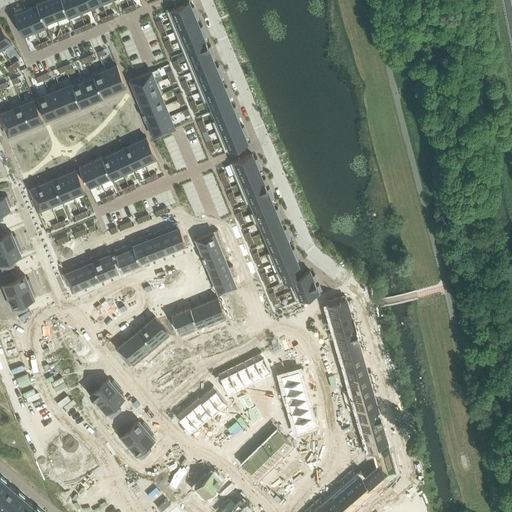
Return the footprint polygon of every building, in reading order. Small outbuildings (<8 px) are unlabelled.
[(49,0),(42,0),(36,3),(37,4),(38,4),(46,23),(57,18),(49,0)] [(49,0),(57,18),(67,14),(68,14),(62,0),(49,0)] [(62,0),(68,14),(67,14),(68,16),(80,11),(75,0),(62,0)] [(88,0),(75,0),(80,11),(91,6),(88,0)] [(189,1),(167,11),(171,21),(196,11),(194,5),(192,7),(189,1)] [(37,4),(27,8),(35,29),(36,29),(47,24),(46,23),(38,4),(37,4)] [(27,8),(15,13),(15,14),(24,36),(37,31),(36,29),(35,29),(27,8)] [(196,11),(171,21),(175,31),(198,22),(196,17),(199,16),(196,11)] [(198,22),(175,31),(179,41),(205,31),(202,25),(200,26),(198,22)] [(0,45),(3,50),(13,42),(0,23),(0,45)] [(205,31),(179,41),(183,51),(206,42),(204,37),(207,36),(205,31)] [(206,42),(183,51),(187,61),(213,51),(211,45),(208,46),(206,42)] [(213,51),(187,61),(192,71),(215,62),(213,57),(215,56),(213,51)] [(215,62),(192,71),(196,81),(221,71),(219,65),(216,66),(215,62)] [(106,69),(105,69),(114,90),(126,85),(117,64),(106,69)] [(105,67),(93,72),(93,74),(94,73),(103,95),(103,94),(114,90),(105,69),(106,69),(105,67)] [(151,70),(131,79),(135,91),(156,82),(151,70)] [(221,71),(196,81),(200,91),(223,82),(221,77),(223,76),(221,71)] [(93,74),(82,78),(83,80),(84,80),(92,101),(104,96),(103,94),(103,95),(94,73),(93,74)] [(73,85),(81,104),(80,104),(81,106),(92,101),(84,80),(83,80),(73,85)] [(156,82),(135,91),(140,102),(161,93),(161,94),(163,93),(158,81),(156,82)] [(223,82),(200,91),(204,102),(209,100),(208,99),(230,91),(227,85),(225,87),(223,82)] [(73,83),(61,88),(69,109),(80,104),(81,104),(73,85),(73,83)] [(61,88),(50,92),(58,113),(69,109),(61,88)] [(230,91),(208,99),(209,100),(213,109),(231,102),(229,97),(232,96),(230,91)] [(50,92),(38,97),(47,118),(58,113),(50,92)] [(161,93),(140,102),(144,112),(145,113),(166,104),(161,94),(161,93)] [(33,97),(22,101),(31,125),(43,120),(33,97)] [(22,101),(10,106),(11,108),(20,129),(31,125),(22,101)] [(231,102),(213,109),(217,119),(238,111),(236,105),(233,107),(231,102)] [(144,112),(143,113),(145,119),(147,118),(149,124),(170,115),(166,104),(145,113),(144,112)] [(11,108),(0,112),(0,120),(2,124),(4,124),(8,134),(20,129),(11,108)] [(217,119),(212,121),(216,131),(239,122),(237,117),(240,116),(238,111),(217,119)] [(170,115),(149,124),(154,135),(154,136),(175,127),(170,115)] [(239,122),(216,131),(221,141),(246,131),(244,125),(241,126),(239,122)] [(246,131),(221,141),(225,152),(248,142),(246,137),(248,136),(247,132),(246,131)] [(147,136),(135,141),(146,164),(157,159),(147,136)] [(135,141),(124,147),(135,169),(146,164),(135,141)] [(124,147),(113,152),(123,172),(122,172),(123,175),(135,169),(124,147)] [(103,156),(102,157),(112,177),(113,177),(122,172),(123,172),(113,152),(103,156)] [(253,153),(230,163),(234,173),(260,163),(257,158),(255,159),(253,153)] [(102,155),(91,160),(101,183),(113,178),(113,177),(112,177),(102,157),(103,156),(102,155)] [(91,160),(79,165),(90,188),(101,183),(91,160)] [(260,163),(234,173),(238,183),(261,174),(259,169),(262,168),(261,167),(260,163)] [(76,169),(64,174),(73,195),(85,190),(76,169)] [(64,174),(53,178),(62,199),(63,199),(73,195),(64,174)] [(261,174),(238,183),(242,193),(265,184),(268,183),(266,178),(263,179),(261,174)] [(53,178),(42,183),(52,206),(63,201),(63,199),(62,199),(53,178)] [(42,183),(31,188),(35,198),(33,199),(37,210),(39,209),(40,211),(52,206),(42,183)] [(265,184),(242,193),(247,204),(251,202),(251,201),(272,193),(270,187),(267,189),(265,184)] [(272,193),(251,201),(251,202),(255,211),(273,204),(271,199),(274,198),(272,193)] [(0,219),(3,218),(1,212),(10,208),(8,202),(10,201),(7,195),(0,197),(0,219)] [(255,211),(250,213),(255,224),(259,222),(280,213),(278,207),(275,209),(273,204),(255,211)] [(280,213),(259,222),(263,232),(282,224),(280,219),(282,218),(280,213)] [(177,222),(168,226),(176,248),(186,244),(179,227),(177,222)] [(282,224),(263,232),(267,242),(289,233),(286,228),(284,229),(282,224)] [(168,226),(159,229),(167,251),(176,248),(168,226)] [(159,229),(150,233),(158,255),(167,251),(159,229)] [(214,231),(196,238),(200,247),(222,238),(218,229),(214,231)] [(0,230),(0,249),(19,242),(16,235),(14,236),(12,231),(2,235),(0,230)] [(150,233),(141,236),(149,258),(158,255),(150,233)] [(289,233),(267,242),(271,251),(272,252),(290,244),(288,239),(291,238),(289,233)] [(132,240),(131,240),(132,242),(133,241),(141,262),(141,261),(149,258),(141,236),(132,240)] [(222,238),(200,247),(203,255),(204,255),(204,256),(226,247),(222,238)] [(132,242),(124,245),(132,267),(141,263),(142,263),(141,261),(141,262),(133,241),(132,242)] [(19,242),(0,249),(0,264),(2,270),(14,265),(12,259),(21,255),(19,250),(22,249),(19,242)] [(271,251),(267,253),(271,264),(276,262),(297,253),(295,248),(292,249),(290,244),(272,252),(271,251)] [(124,245),(114,249),(123,270),(132,267),(124,245)] [(204,255),(202,256),(205,262),(206,262),(208,265),(225,258),(230,257),(226,247),(204,256),(204,255)] [(109,249),(100,253),(109,274),(118,270),(109,249)] [(100,253),(91,256),(100,278),(109,274),(100,253)] [(297,253),(276,262),(280,271),(280,272),(298,264),(296,259),(299,258),(297,253)] [(91,256),(82,260),(91,282),(100,278),(91,256)] [(225,258),(208,265),(211,274),(229,267),(228,266),(225,258)] [(82,260),(73,264),(82,285),(91,282),(82,260)] [(65,272),(63,273),(67,282),(69,281),(71,285),(73,289),(82,285),(73,264),(64,268),(65,272)] [(280,271),(275,273),(280,284),(288,281),(287,280),(305,273),(305,272),(303,268),(300,269),(298,264),(280,272),(280,271)] [(229,267),(211,274),(215,283),(232,276),(237,274),(233,265),(228,266),(229,267)] [(305,273),(287,280),(288,281),(291,290),(315,280),(315,281),(317,280),(315,274),(312,275),(310,270),(305,272),(305,273)] [(13,272),(1,277),(3,283),(1,284),(6,296),(8,295),(32,285),(29,278),(27,279),(25,274),(15,278),(13,272)] [(232,276),(215,283),(219,292),(236,285),(232,276)] [(315,280),(291,290),(296,301),(321,290),(319,284),(317,285),(315,281),(315,280)] [(32,285),(8,295),(9,297),(16,312),(28,307),(25,301),(35,297),(33,293),(35,292),(32,285)] [(337,302),(328,304),(331,315),(353,309),(351,303),(348,304),(348,301),(346,295),(336,298),(337,302)] [(218,296),(208,300),(217,322),(227,318),(218,296)] [(208,300),(200,304),(207,321),(206,321),(208,326),(217,322),(208,300)] [(191,307),(191,308),(198,325),(199,325),(206,321),(207,321),(200,304),(191,307)] [(191,306),(181,310),(190,331),(200,327),(199,325),(198,325),(191,308),(191,307),(191,306)] [(353,309),(331,315),(334,326),(353,320),(352,315),(354,314),(353,309)] [(181,310),(172,314),(181,335),(190,331),(181,310)] [(155,316),(147,322),(163,340),(171,333),(158,318),(155,316)] [(353,320),(334,326),(336,335),(337,336),(359,330),(357,324),(354,325),(353,320)] [(147,322),(140,329),(155,346),(163,340),(147,322)] [(140,329),(133,335),(148,353),(155,346),(140,329)] [(336,335),(332,337),(335,348),(362,340),(360,334),(357,335),(356,331),(359,330),(337,336),(336,335)] [(133,335),(126,341),(141,359),(148,353),(133,335)] [(362,340),(335,348),(338,358),(343,357),(365,350),(363,345),(360,346),(359,341),(362,340)] [(126,341),(118,348),(123,354),(121,356),(128,364),(130,362),(133,366),(141,359),(126,341)] [(262,350),(253,355),(263,376),(272,371),(262,350)] [(365,350),(343,357),(345,367),(346,367),(365,361),(363,357),(366,356),(365,350)] [(182,353),(177,357),(180,361),(185,357),(182,353)] [(253,355),(244,359),(255,380),(263,376),(253,355)] [(174,359),(170,363),(173,367),(178,363),(174,359)] [(244,359),(236,363),(246,384),(255,380),(244,359)] [(345,367),(341,368),(344,379),(349,378),(349,377),(371,371),(369,366),(366,366),(365,361),(346,367),(345,367)] [(170,363),(165,367),(169,371),(173,367),(170,363)] [(236,363),(227,368),(237,389),(246,384),(236,363)] [(191,365),(187,369),(190,373),(195,369),(191,365)] [(303,367),(281,374),(284,384),(306,377),(303,367)] [(227,368),(218,372),(228,393),(237,389),(227,368)] [(184,371),(180,375),(183,379),(188,375),(184,371)] [(371,371),(349,377),(349,378),(351,388),(352,388),(371,382),(369,377),(372,377),(371,371)] [(159,372),(155,375),(158,380),(163,376),(159,372)] [(155,375),(150,379),(154,383),(158,380),(155,375)] [(180,375),(175,379),(179,383),(183,379),(180,375)] [(96,379),(86,388),(99,402),(118,385),(113,379),(111,381),(108,377),(100,384),(96,379)] [(306,377),(284,384),(286,392),(286,393),(309,387),(306,377)] [(351,388),(347,389),(350,400),(377,392),(375,387),(372,387),(371,382),(352,388),(351,388)] [(170,383),(165,387),(169,391),(173,388),(170,383)] [(118,385),(99,402),(111,417),(121,408),(117,403),(125,396),(122,393),(123,391),(118,385)] [(216,386),(208,393),(220,407),(228,400),(216,386)] [(165,387),(160,391),(164,395),(169,391),(165,387)] [(286,392),(284,393),(286,399),(288,399),(289,402),(312,396),(309,387),(286,393),(286,392)] [(377,392),(350,400),(353,411),(358,409),(377,403),(375,398),(378,398),(377,392)] [(208,393),(201,399),(213,413),(220,407),(208,393)] [(312,396),(289,402),(292,412),(310,406),(310,407),(314,406),(312,396)] [(201,399),(193,405),(205,419),(213,413),(201,399)] [(377,403),(358,409),(360,419),(361,419),(383,413),(381,407),(378,408),(377,403)] [(193,405),(186,411),(198,426),(205,419),(193,405)] [(310,406),(292,412),(294,421),(312,416),(312,415),(310,407),(310,406)] [(186,411),(179,418),(191,432),(198,426),(186,411)] [(360,419),(356,420),(359,431),(364,430),(386,423),(384,418),(381,419),(380,414),(383,413),(361,419),(360,419)] [(312,416),(294,421),(297,431),(320,424),(317,414),(312,415),(312,416)] [(126,421),(116,429),(121,434),(119,436),(127,446),(129,444),(149,427),(143,421),(142,423),(139,419),(131,426),(126,421)] [(386,423),(364,430),(366,439),(367,440),(386,434),(384,429),(387,429),(386,423)] [(149,427),(129,444),(141,458),(151,450),(147,445),(155,438),(152,434),(154,433),(149,427)] [(278,429),(271,436),(287,453),(294,446),(284,435),(278,429)] [(366,439),(362,441),(365,452),(376,449),(375,449),(392,444),(390,439),(387,439),(386,434),(367,440),(366,439)] [(271,436),(264,443),(280,460),(287,453),(271,436)] [(264,443),(257,450),(273,467),(280,460),(264,443)] [(392,444),(375,449),(376,449),(380,465),(389,476),(396,470),(390,450),(393,449),(392,446),(392,444)] [(257,450),(250,456),(266,473),(273,467),(257,450)] [(250,456),(242,464),(249,470),(247,472),(254,479),(256,477),(259,481),(266,473),(250,456)] [(301,458),(297,462),(301,466),(305,462),(301,458)] [(361,464),(356,467),(360,472),(365,468),(361,464)] [(294,465),(290,469),(294,473),(298,469),(294,465)] [(364,479),(375,492),(379,488),(377,486),(382,482),(389,476),(380,465),(364,479)] [(290,469),(286,473),(290,477),(294,473),(290,469)] [(357,471),(349,478),(367,499),(371,495),(369,493),(373,490),(375,492),(364,479),(357,471)] [(281,478),(276,482),(280,486),(284,482),(281,478)] [(349,478),(340,485),(359,506),(357,504),(358,503),(361,501),(362,503),(367,499),(349,478)] [(216,480),(205,490),(216,502),(232,487),(225,480),(220,484),(216,480)] [(17,490),(8,482),(0,491),(0,505),(0,506),(0,509),(2,507),(9,498),(17,490)] [(276,482),(272,487),(276,491),(280,486),(276,482)] [(340,485),(332,492),(349,511),(352,508),(354,510),(359,506),(340,485)] [(19,491),(17,490),(9,498),(2,507),(7,511),(13,511),(19,506),(26,498),(24,496),(25,495),(19,490),(19,491)] [(332,492),(324,500),(334,511),(347,511),(349,511),(332,492)] [(29,511),(35,505),(26,498),(19,506),(13,511),(29,511)] [(235,500),(225,511),(226,511),(246,511),(251,507),(244,500),(239,505),(235,500)] [(334,511),(324,500),(316,507),(320,511),(334,511)] [(421,511),(418,500),(404,504),(406,511),(421,511)]
